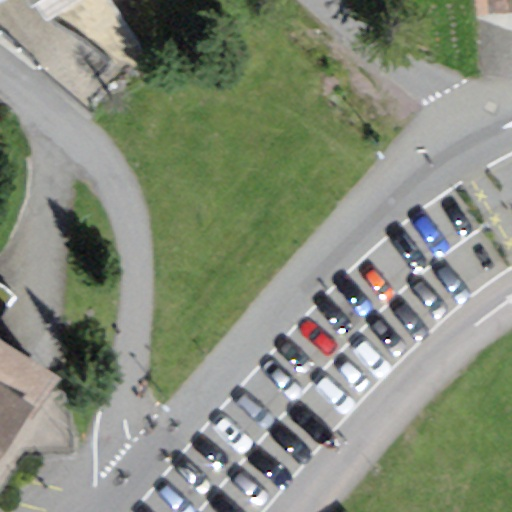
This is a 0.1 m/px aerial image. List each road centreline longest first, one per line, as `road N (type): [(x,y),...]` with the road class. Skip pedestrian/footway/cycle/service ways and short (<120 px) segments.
road 1 (secondary): [(511,130),(459,160),(327,273),(100,511)]
road 2 (secondary): [(294,511),(433,350),(511,287)]
